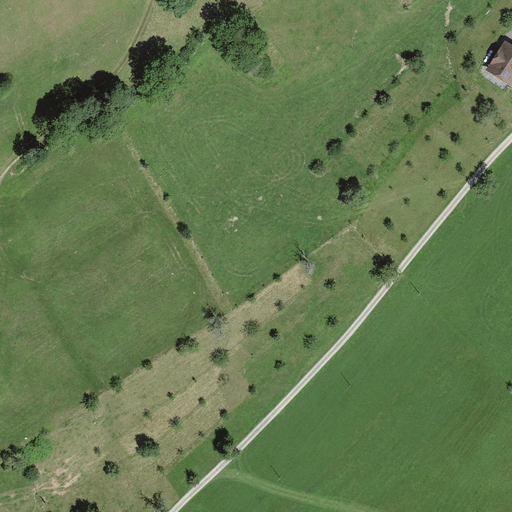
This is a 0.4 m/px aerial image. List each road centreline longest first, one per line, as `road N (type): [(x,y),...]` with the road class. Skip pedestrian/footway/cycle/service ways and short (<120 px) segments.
road 1 (track): [(511,138),(326,365),(178,511)]
road 2 (track): [(0,174),(109,79),(151,0)]
